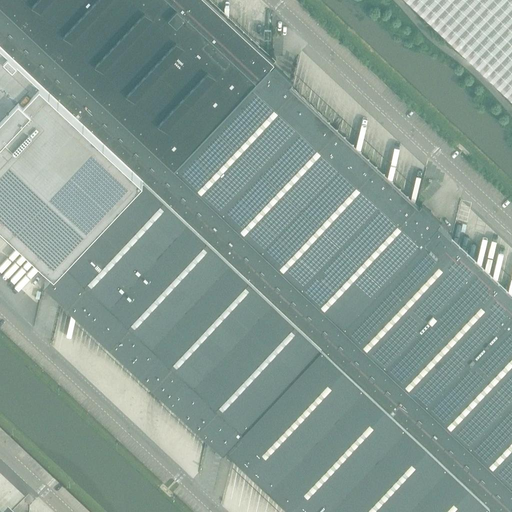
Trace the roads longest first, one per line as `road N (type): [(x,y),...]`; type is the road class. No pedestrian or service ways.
road 1 (unclassified): [(511,226),(271,0)]
road 2 (unclassified): [(0,306),(218,511)]
